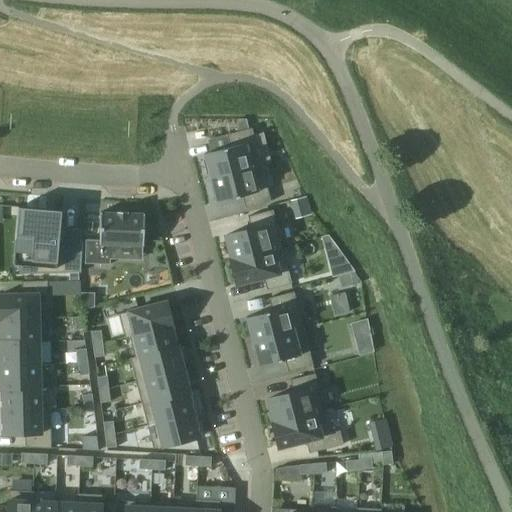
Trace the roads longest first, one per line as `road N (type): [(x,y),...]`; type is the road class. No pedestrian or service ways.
road 1 (unclassified): [(91,0),(262,8),(323,46),(508,511)]
road 2 (residential): [(260,511),(259,450),(184,180)]
road 3 (residential): [(184,180),(0,165)]
